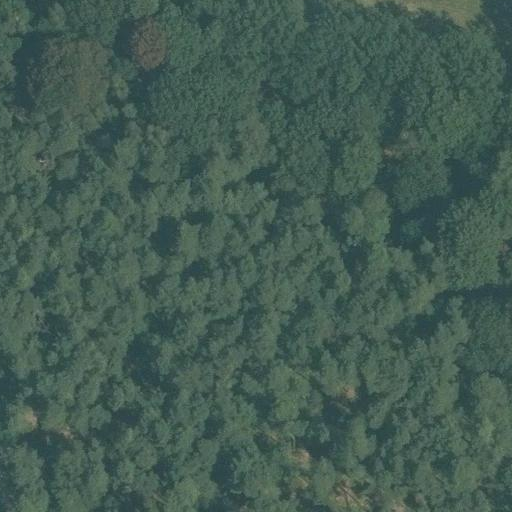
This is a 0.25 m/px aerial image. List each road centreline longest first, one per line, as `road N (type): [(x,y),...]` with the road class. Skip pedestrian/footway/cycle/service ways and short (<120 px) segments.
road 1 (unclassified): [(0,51),(511,207)]
road 2 (unknown): [(0,95),(511,250)]
road 3 (track): [(0,393),(56,511)]
